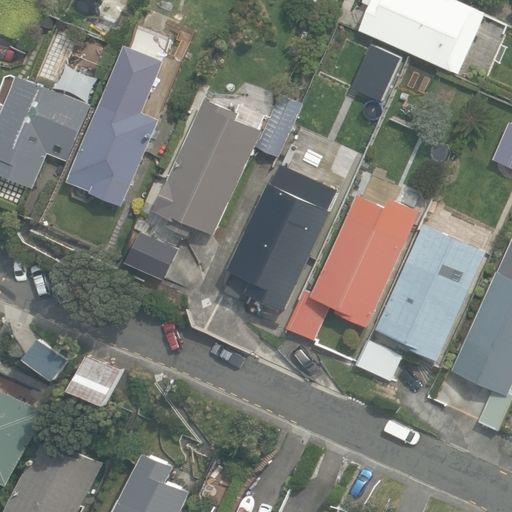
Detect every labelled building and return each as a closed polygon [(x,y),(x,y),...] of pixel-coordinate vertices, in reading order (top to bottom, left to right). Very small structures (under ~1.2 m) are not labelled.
[(0,0),(0,29),(29,43),(46,5),(34,0),(0,0)] [(377,0),(365,30),(461,73),(481,29),(469,24),(478,5),(465,0),(377,0)] [(53,27),(57,18),(47,14),(43,23),(53,27)] [(119,26),(101,17),(93,33),(112,42),(119,26)] [(349,103),(384,117),(390,101),(384,99),(391,82),(362,70),(349,103)] [(151,85),(122,73),(118,84),(114,82),(72,182),(126,205),(163,119),(146,112),(152,98),(146,95),(151,85)] [(70,160),(93,105),(23,75),(0,128),(0,156),(0,171),(36,187),(51,152),(70,160)] [(284,93),(260,147),(282,157),(306,103),(284,93)] [(195,223),(217,233),(264,131),(239,119),(242,112),(209,96),(156,211),(170,218),(167,224),(190,235),(195,223)] [(384,132),(414,145),(423,125),(393,111),(384,132)] [(511,125),(496,160),(511,167),(511,125)] [(171,174),(176,162),(165,158),(160,169),(171,174)] [(253,293),(290,309),(334,208),(336,202),(332,189),(325,187),(327,184),(282,164),(276,180),(274,179),(234,268),(236,269),(227,292),(250,302),(253,293)] [(292,328),(317,339),(333,303),(343,307),(340,313),(372,327),(411,238),(377,223),(383,210),(367,203),(361,214),(354,211),(318,293),(309,289),(292,328)] [(387,336),(442,360),(491,251),(428,219),(379,328),(389,332),(387,336)] [(182,249),(143,230),(128,260),(168,279),(182,249)] [(482,420),(502,429),(511,405),(511,277),(500,272),(457,368),(497,386),(482,420)] [(28,357),(59,378),(68,365),(71,360),(68,357),(41,338),(28,357)] [(360,364),(395,379),(406,352),(371,338),(360,364)] [(77,388),(112,402),(127,367),(91,353),(77,388)] [(50,410),(0,386),(0,474),(17,482),(50,410)] [(45,441),(12,511),(81,511),(105,462),(69,445),(66,451),(45,441)] [(178,466),(147,453),(127,498),(122,495),(114,511),(183,511),(192,493),(184,489),(186,484),(173,478),(178,466)]
